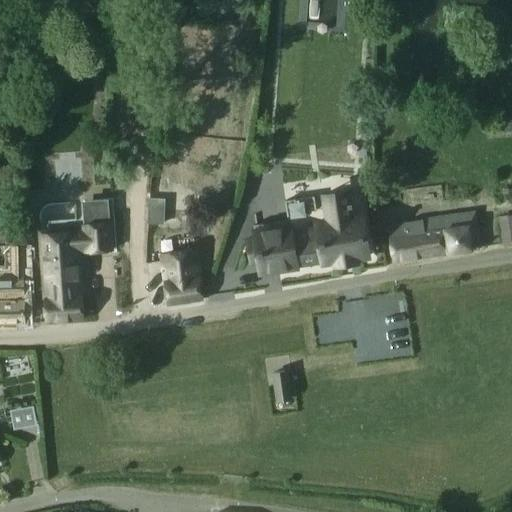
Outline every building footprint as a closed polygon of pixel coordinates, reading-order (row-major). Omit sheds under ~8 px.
[(102,15),(102,0),(76,0),(77,4),(78,4),(78,15),(102,15)] [(511,118),(494,120),(495,135),(511,133),(511,118)] [(258,250),(251,251),(252,261),(259,260),(261,273),(297,268),(296,265),(323,261),(323,264),(369,257),(366,240),(372,239),(364,189),(324,195),(326,208),(317,209),(315,197),(285,201),(289,226),(258,231),(257,225),(254,225),(258,250)] [(39,216),(39,218),(42,218),(43,222),(40,223),(47,322),(83,319),(78,252),(112,250),(111,223),(84,225),(84,229),(81,231),(78,228),(78,220),(65,221),(64,210),(63,210),(63,204),(47,205),(46,206),(43,208),(42,209),(42,211),(40,213),(40,215),(39,216)] [(511,244),(511,214),(499,216),(503,246),(511,244)] [(480,250),(477,225),(475,215),(466,216),(388,228),(393,263),(480,250)] [(23,276),(26,276),(25,247),(12,248),(13,275),(0,275),(0,324),(24,324),(23,276)] [(197,250),(161,255),(168,305),(204,300),(197,250)] [(293,400),(288,370),(272,373),(276,403),(293,400)] [(13,408),(16,428),(39,425),(36,405),(13,408)]
